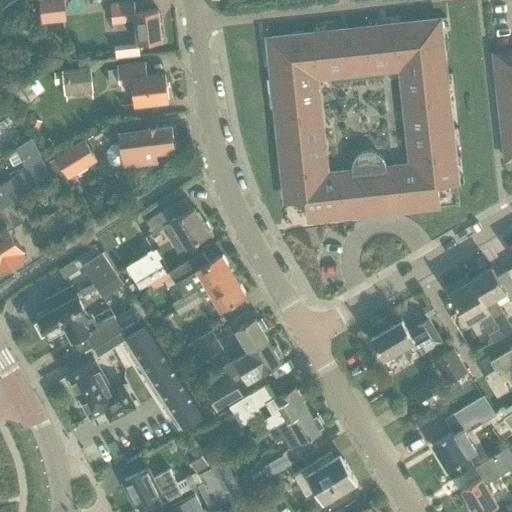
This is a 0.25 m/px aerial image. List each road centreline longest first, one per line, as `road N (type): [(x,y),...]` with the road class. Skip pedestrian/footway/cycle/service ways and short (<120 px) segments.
road 1 (residential): [(312,333),(246,226),(217,155),(199,23)]
road 2 (residential): [(312,333),(511,212)]
road 3 (residential): [(199,23),(414,0)]
road 4 (residential): [(414,511),(312,333)]
road 5 (secondary): [(63,511),(50,444),(24,399)]
